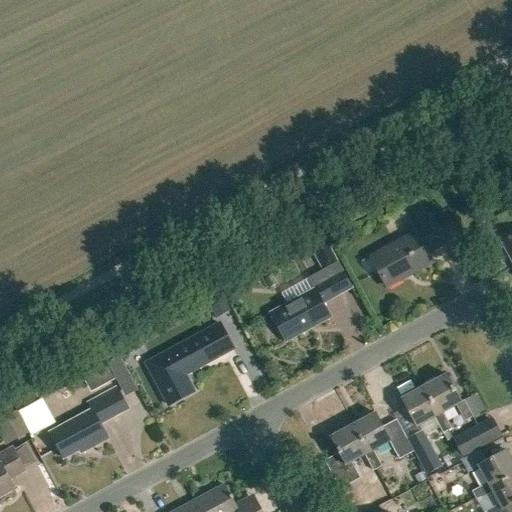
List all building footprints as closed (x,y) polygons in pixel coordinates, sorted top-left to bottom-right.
[(448,213),(438,218),(443,228),(453,222),(448,213)] [(413,228),(415,233),(370,258),(386,287),(432,262),(427,252),(446,242),(432,218),(413,228)] [(511,235),(501,242),(511,262),(511,235)] [(328,241),(312,250),(323,269),(339,260),(328,241)] [(270,313),(285,342),(330,318),(323,304),(337,296),(325,275),(311,283),(314,289),(270,313)] [(225,299),(211,307),(217,318),(231,310),(225,299)] [(153,377),(168,406),(193,393),(181,370),(208,356),(211,361),(233,349),(219,324),(151,361),(158,374),(153,377)] [(132,377),(121,357),(82,376),(91,394),(116,379),(119,384),(132,377)] [(424,387),(448,431),(451,429),(442,413),(456,406),(464,422),(473,417),(464,401),(461,402),(446,375),(424,387)] [(434,418),(443,433),(448,431),(424,387),(401,399),(417,427),(434,418)] [(113,390),(88,403),(92,410),(50,433),(63,458),(87,445),(89,449),(108,439),(100,424),(124,411),(113,390)] [(22,413),(32,432),(49,423),(38,404),(22,413)] [(375,413),(353,425),(368,454),(365,455),(373,471),(381,466),(373,451),(388,443),(397,459),(412,452),(394,419),(382,426),(375,413)] [(455,439),(462,453),(464,457),(498,439),(496,435),(498,435),(490,420),(455,439)] [(339,453),(324,461),(336,483),(340,489),(360,478),(351,463),(365,455),(368,454),(353,425),(330,437),(339,453)] [(420,429),(406,437),(414,451),(427,475),(441,467),(420,429)] [(0,496),(13,489),(9,480),(25,472),(12,447),(0,454),(0,496)] [(476,500),(492,491),(511,477),(511,460),(506,450),(478,466),(487,483),(472,492),(476,500)] [(463,464),(441,476),(447,488),(469,475),(463,464)] [(499,505),(486,511),(511,511),(511,477),(492,491),(499,505)] [(238,511),(224,485),(194,502),(199,511),(238,511)] [(199,511),(194,502),(174,511),(199,511)]
